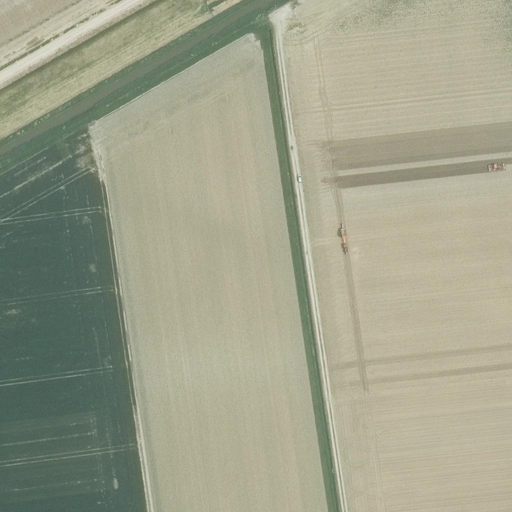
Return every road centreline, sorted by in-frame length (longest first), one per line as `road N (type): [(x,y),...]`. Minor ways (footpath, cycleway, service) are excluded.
road 1 (track): [(344,511),(274,16)]
road 2 (track): [(0,173),(303,0)]
